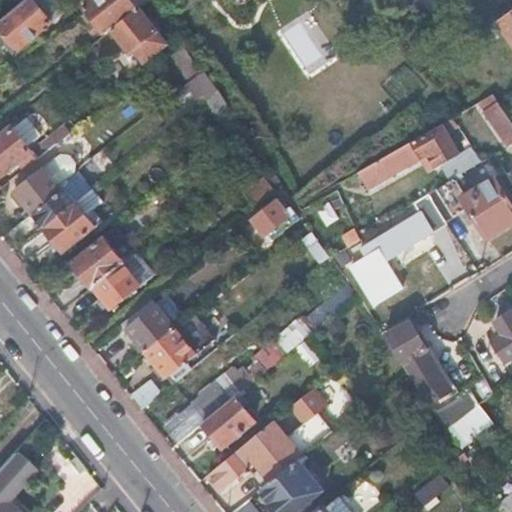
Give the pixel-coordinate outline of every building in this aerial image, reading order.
[(33,0),(25,0),(0,20),(0,24),(20,48),(52,22),(33,0)] [(113,28),(139,7),(133,0),(91,0),(83,6),(105,33),(113,28)] [(54,16),(61,25),(75,14),(70,8),(68,5),(54,16)] [(167,41),(139,7),(113,28),(126,45),(131,43),(145,60),(167,41)] [(511,12),(499,23),(510,39),(511,37),(511,12)] [(185,42),(169,54),(211,111),(227,99),(185,42)] [(6,62),(0,67),(0,91),(18,77),(10,66),(6,62)] [(481,101),(511,143),(511,119),(505,109),(494,94),(481,101)] [(461,153),(443,123),(359,172),(369,188),(436,150),(444,163),(461,153)] [(19,161),(25,168),(38,159),(32,151),(13,128),(0,138),(0,171),(2,175),(19,161)] [(38,159),(58,142),(53,135),(32,151),(38,159)] [(250,164),(263,153),(252,137),(237,148),(250,164)] [(15,191),(33,214),(63,190),(58,184),(76,169),(78,162),(71,155),(62,155),(46,168),(45,167),(15,191)] [(266,176),(277,191),(285,185),(275,170),(266,176)] [(245,193),(257,207),(277,191),(266,176),(245,193)] [(429,194),(448,223),(471,209),(489,238),(511,224),(511,199),(498,177),(466,195),(456,178),(429,194)] [(33,214),(43,226),(77,200),(67,187),(63,190),(33,214)] [(77,200),(43,226),(64,252),(97,225),(89,214),(104,202),(93,188),(77,200)] [(387,262),(449,224),(448,223),(429,194),(413,203),(421,214),(380,239),(384,248),(351,268),(374,305),(402,288),(387,262)] [(279,199),(254,219),(266,236),(271,235),(275,239),(301,218),(297,213),(292,207),(288,210),(279,199)] [(313,249),(321,244),(307,223),(299,230),(313,249)] [(73,263),(93,288),(94,287),(124,264),(126,262),(117,250),(127,243),(126,237),(122,231),(115,229),(73,263)] [(343,235),(351,247),(360,241),(358,236),(355,229),(343,235)] [(136,254),(127,243),(117,250),(126,262),(136,254)] [(346,250),(334,258),(342,268),(352,262),(346,250)] [(132,273),(142,285),(154,276),(144,263),(132,273)] [(124,264),(94,287),(112,309),(142,285),(132,273),(124,264)] [(319,324),(351,302),(341,288),(309,311),(319,324)] [(158,305),(175,328),(188,318),(170,295),(158,305)] [(123,324),(146,352),(175,328),(158,305),(153,299),(123,324)] [(511,356),(511,311),(496,321),(504,334),(493,341),(507,360),(511,356)] [(169,377),(174,384),(203,361),(197,354),(216,339),(195,312),(188,318),(175,328),(146,352),(168,378),(169,377)] [(274,335),(287,351),(310,333),(298,317),(274,335)] [(408,371),(432,403),(451,388),(411,322),(385,338),(408,371)] [(295,348),(308,366),(321,356),(308,338),(295,348)] [(200,395),(202,398),(215,414),(235,397),(267,372),(258,360),(238,375),(233,368),(200,395)] [(133,399),(142,410),(163,393),(154,382),(133,399)] [(437,406),(462,444),(495,423),(471,385),(437,406)] [(255,465),(269,483),(272,481),(299,459),(302,457),(332,433),(317,415),(326,407),(313,390),(289,410),(302,425),(284,439),(271,424),(247,444),(262,460),(258,463),(255,465)] [(215,414),(205,422),(225,446),(254,422),(235,397),(215,414)] [(166,427),(179,443),(205,422),(215,414),(202,398),(166,427)] [(247,444),(208,476),(221,492),(249,470),(255,465),(258,463),(262,460),(247,444)] [(269,483),(263,488),(274,502),(270,505),(275,511),(298,511),(324,491),(299,459),(272,481),(269,483)] [(0,511),(17,511),(0,496),(0,511)] [(233,511),(262,511),(251,498),(233,511)] [(330,510),(331,511),(345,511),(346,511),(339,503),(330,510)]
